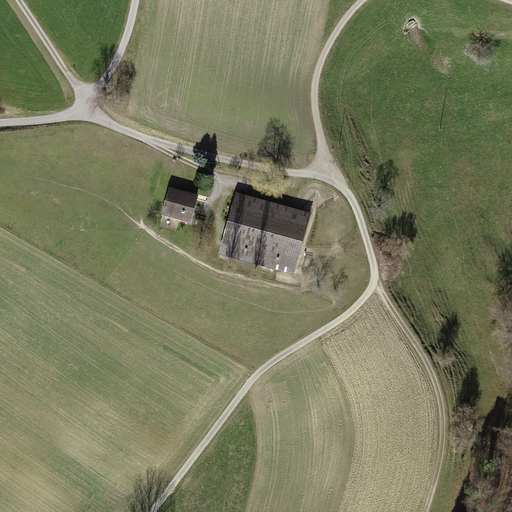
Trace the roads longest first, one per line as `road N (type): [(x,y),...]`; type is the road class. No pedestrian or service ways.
road 1 (track): [(152,511),(256,375),(351,311),(374,280)]
road 2 (track): [(325,178),(134,134),(86,101)]
road 3 (track): [(374,280),(440,398),(443,437),(425,511)]
road 4 (track): [(363,0),(317,72),(325,178)]
road 5 (track): [(18,0),(86,101)]
